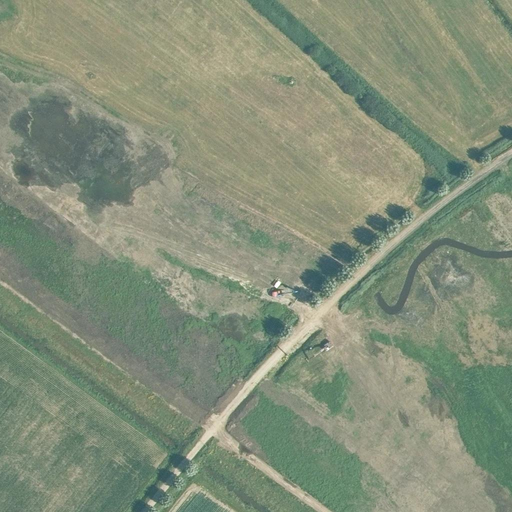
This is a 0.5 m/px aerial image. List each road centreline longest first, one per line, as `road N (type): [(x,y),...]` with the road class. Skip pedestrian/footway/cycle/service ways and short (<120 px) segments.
road 1 (track): [(212,429),(224,430),(235,403),(342,297),(511,159)]
road 2 (track): [(224,430),(324,511)]
